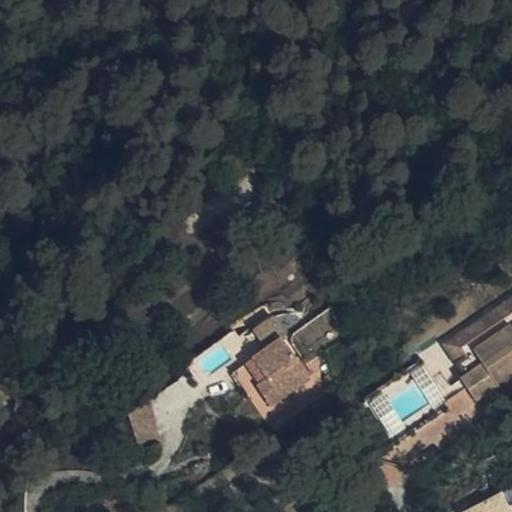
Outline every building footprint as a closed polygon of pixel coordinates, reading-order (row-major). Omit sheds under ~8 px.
[(455,342),(511,302),(511,285),(436,342),(450,363),(463,353),(455,342)] [(254,300),(244,287),(228,298),(239,312),(254,300)] [(511,302),(455,342),(463,353),(450,363),(458,373),(477,362),(492,382),(495,386),(511,374),(511,302)] [(311,377),(279,337),(230,376),(246,397),(258,388),(276,407),(311,377)] [(470,398),(492,382),(477,362),(458,373),(454,375),(470,398)] [(502,491),(461,511),(511,511),(511,504),(510,505),(502,491)]
